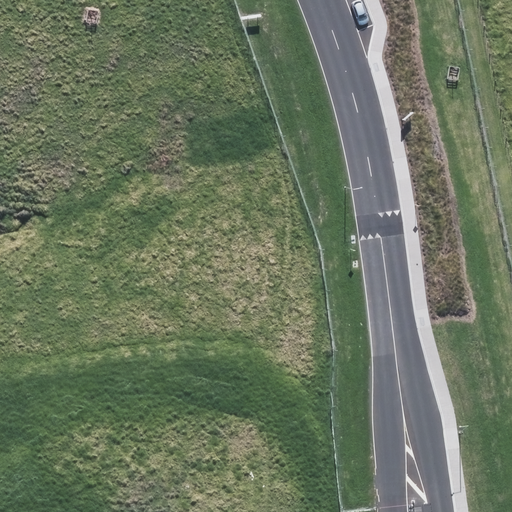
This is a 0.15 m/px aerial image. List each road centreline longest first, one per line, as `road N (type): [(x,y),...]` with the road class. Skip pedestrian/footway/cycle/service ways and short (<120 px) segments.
road 1 (unclassified): [(319,0),(366,151),(399,383)]
road 2 (unclassified): [(399,383),(436,472),(442,511)]
road 3 (unclassified): [(394,511),(399,383)]
